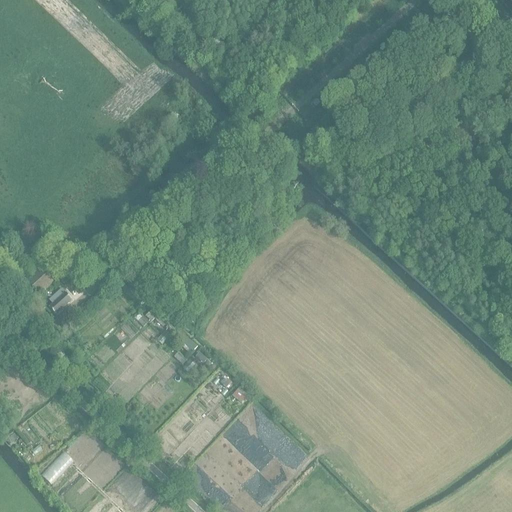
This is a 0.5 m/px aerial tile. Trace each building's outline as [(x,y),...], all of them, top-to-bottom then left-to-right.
[(511,0),(499,0),(511,14),(511,0)] [(186,2),(177,13),(209,41),(214,35),(187,12),(191,7),(186,2)] [(72,249),(81,239),(72,231),(63,241),(72,249)] [(39,297),(54,283),(42,269),(26,283),(39,297)] [(201,307),(219,288),(213,282),(194,301),(201,307)] [(57,316),(73,301),(63,290),(50,301),(54,305),(50,309),(57,316)] [(155,320),(160,315),(161,314),(155,308),(146,317),(152,323),(155,320)] [(160,315),(155,320),(163,328),(168,323),(160,315)] [(135,319),(144,328),(148,324),(139,316),(135,319)] [(166,329),(172,335),(176,331),(170,325),(166,329)] [(184,335),(180,340),(184,344),(181,347),(191,356),(198,348),(184,335)] [(202,352),(194,360),(205,369),(211,364),(204,357),(205,355),(202,352)] [(178,354),(174,358),(183,366),(187,362),(178,354)] [(192,361),(185,368),(189,372),(196,365),(192,361)] [(224,380),(221,384),(227,389),(230,385),(224,380)] [(6,440),(11,445),(17,440),(13,434),(6,440)]
